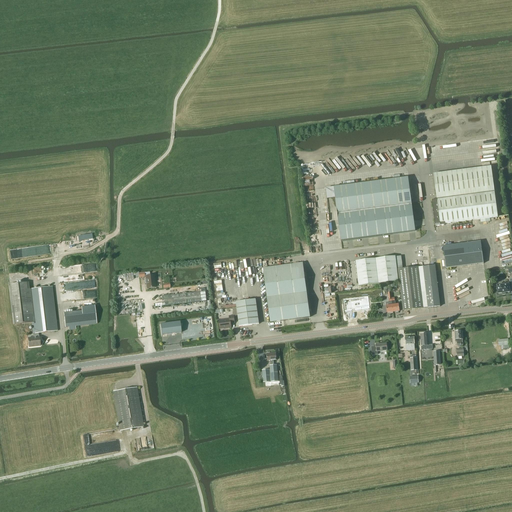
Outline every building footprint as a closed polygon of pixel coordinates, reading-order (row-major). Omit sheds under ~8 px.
[(462,137),(462,136),(458,135),(453,148),(460,151),(464,138),(462,137)] [(447,151),(453,138),(450,137),(444,150),(447,151)] [(386,166),(389,164),(382,153),(379,155),(386,166)] [(370,168),(373,166),(364,156),(362,158),(370,168)] [(350,161),(348,163),(344,158),(341,160),(349,171),(355,167),(350,161)] [(327,161),(325,163),(322,160),(319,163),(329,173),(331,171),(334,173),(336,171),(327,161)] [(491,167),(433,174),(437,200),(432,201),(435,225),(436,226),(444,225),(445,224),(498,217),(491,167)] [(408,178),(334,187),(341,241),(352,240),(415,231),(408,178)] [(481,242),(443,247),(446,269),(483,264),(481,242)] [(43,246),(10,250),(11,259),(38,256),(38,253),(38,251),(43,250),(43,246)] [(359,286),(398,281),(395,257),(356,261),(359,286)] [(253,258),(250,258),(251,266),(259,264),(260,268),(264,267),(263,260),(259,260),(259,259),(253,260),(253,258)] [(440,306),(435,266),(431,266),(424,267),(427,286),(421,287),(422,293),(427,292),(429,308),(440,306)] [(303,268),(264,273),(270,323),(310,317),(303,268)] [(422,293),(421,287),(419,268),(398,270),(400,289),(403,311),(424,308),(422,293)] [(146,280),(144,280),(144,284),(146,284),(147,288),(155,288),(154,276),(146,277),(146,280)] [(497,285),(497,286),(498,294),(502,294),(505,293),(510,292),(509,287),(511,287),(511,288),(511,279),(510,280),(510,282),(508,282),(508,284),(505,284),(500,285),(497,285)] [(13,326),(32,323),(33,334),(34,338),(28,338),(29,347),(36,346),(36,347),(40,346),(39,337),(38,333),(58,331),(52,287),(29,289),(29,283),(8,285),(13,326)] [(326,294),(336,293),(336,287),(334,287),(334,284),(323,284),(323,288),(326,288),(326,294)] [(162,306),(206,301),(205,291),(202,292),(161,296),(162,306)] [(367,297),(359,298),(361,311),(369,310),(367,297)] [(359,298),(351,299),(352,312),(361,311),(359,298)] [(351,299),(343,300),(344,313),(352,312),(351,299)] [(239,327),(259,324),(256,300),(236,302),(236,305),(236,307),(239,327)] [(65,328),(97,324),(95,306),(81,307),(82,311),(63,313),(65,328)] [(230,320),(218,321),(220,329),(227,328),(227,329),(231,328),(231,323),(235,323),(234,316),(229,317),(230,320)] [(180,322),(160,325),(162,335),(181,333),(180,322)] [(462,331),(455,332),(455,342),(457,342),(457,346),(463,346),(462,331)] [(432,345),(428,345),(427,334),(420,334),(421,346),(421,350),(432,349),(432,345)] [(414,337),(405,338),(405,345),(406,345),(406,346),(406,347),(408,347),(408,351),(415,351),(414,344),(414,337)] [(508,339),(498,340),(499,346),(505,346),(505,349),(509,348),(509,345),(508,339)] [(376,347),(371,347),(372,355),(377,355),(377,352),(387,351),(386,344),(376,345),(376,347)] [(270,370),(262,371),(263,383),(270,382),(270,378),(278,377),(277,365),(274,365),(274,361),(276,360),(276,353),(267,354),(267,361),(270,361),(271,366),(270,366),(270,370)] [(120,431),(144,427),(137,387),(113,392),(120,431)] [(85,435),(85,444),(98,444),(98,435),(85,435)]
